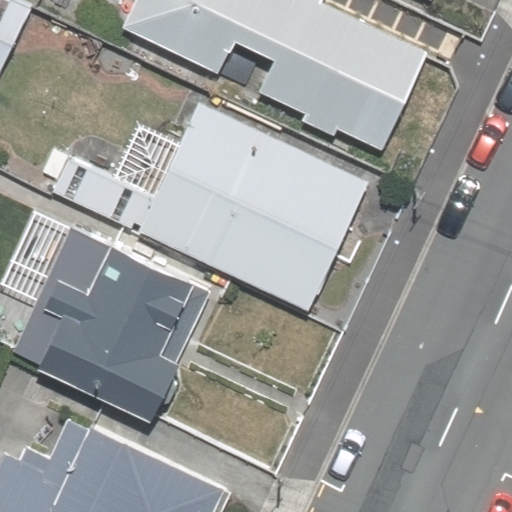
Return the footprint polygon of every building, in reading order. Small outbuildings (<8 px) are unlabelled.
[(0,0),(0,29),(11,5),(0,0)] [(370,155),(423,41),(334,0),(119,0),(106,28),(204,73),(219,40),(260,59),(243,96),(370,155)] [(353,178),(182,99),(141,188),(56,148),(37,188),(293,306),(353,178)] [(40,274),(0,353),(0,361),(139,433),(171,370),(149,359),(181,295),(99,254),(79,294),(40,274)] [(0,511),(207,511),(217,491),(62,419),(39,468),(0,450),(0,511)]
